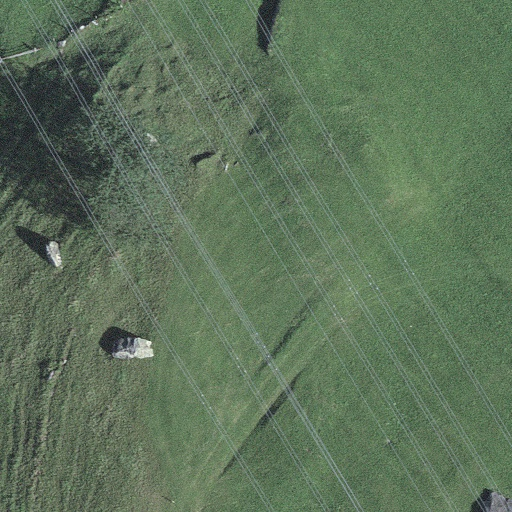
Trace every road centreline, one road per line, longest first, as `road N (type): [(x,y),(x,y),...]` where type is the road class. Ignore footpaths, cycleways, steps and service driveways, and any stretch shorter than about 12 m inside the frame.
road 1 (track): [(196,499),(288,358),(425,205)]
road 2 (track): [(191,511),(196,499),(257,493),(298,511)]
